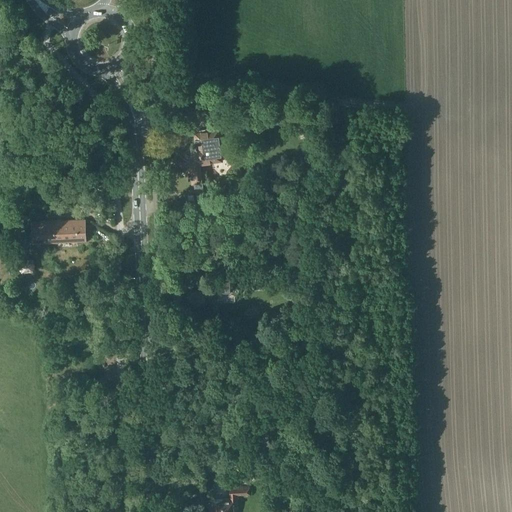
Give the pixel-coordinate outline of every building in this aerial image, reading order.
[(247,107),(222,109),(224,123),(248,121),(247,107)] [(201,132),(194,133),(195,147),(196,147),(198,165),(223,162),(219,130),(208,131),(207,129),(200,130),(201,132)] [(196,147),(195,147),(181,149),(181,153),(179,156),(175,156),(176,165),(180,164),(183,167),(188,166),(190,164),(191,164),(192,164),(192,169),(191,170),(190,170),(192,183),(193,183),(194,184),(200,183),(198,165),(196,147)] [(229,205),(215,206),(215,214),(230,214),(229,205)] [(85,219),(75,220),(32,221),(33,243),(86,241),(85,219)] [(230,288),(230,278),(211,279),(211,289),(188,290),(188,294),(187,294),(187,295),(188,295),(188,303),(192,303),(194,304),(201,304),(203,303),(205,302),(205,297),(235,296),(237,295),(238,293),(239,291),(238,289),(236,288),(234,287),(230,288)] [(208,278),(197,278),(197,287),(209,286),(208,278)] [(292,289),(287,292),(290,298),(296,294),(292,289)] [(268,457),(256,457),(256,464),(262,463),(262,471),(268,470),(268,457)] [(230,498),(207,500),(207,506),(210,506),(210,511),(231,511),(231,506),(238,506),(237,495),(249,494),(249,486),(229,487),(230,498)]
